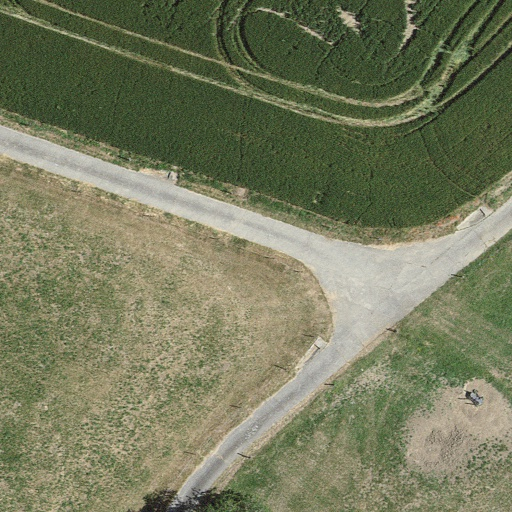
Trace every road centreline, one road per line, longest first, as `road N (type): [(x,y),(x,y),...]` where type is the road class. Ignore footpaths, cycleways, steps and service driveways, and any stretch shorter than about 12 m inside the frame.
road 1 (track): [(511,212),(418,286),(175,511)]
road 2 (track): [(0,142),(418,286)]
